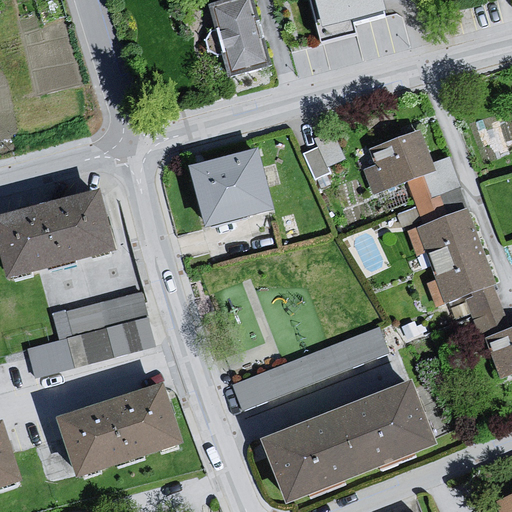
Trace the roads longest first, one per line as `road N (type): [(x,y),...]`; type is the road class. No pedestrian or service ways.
road 1 (residential): [(130,149),(511,44)]
road 2 (residential): [(246,511),(181,345),(130,149)]
road 3 (residential): [(511,442),(332,511)]
road 4 (residential): [(130,149),(88,0)]
road 5 (residential): [(0,183),(130,149)]
